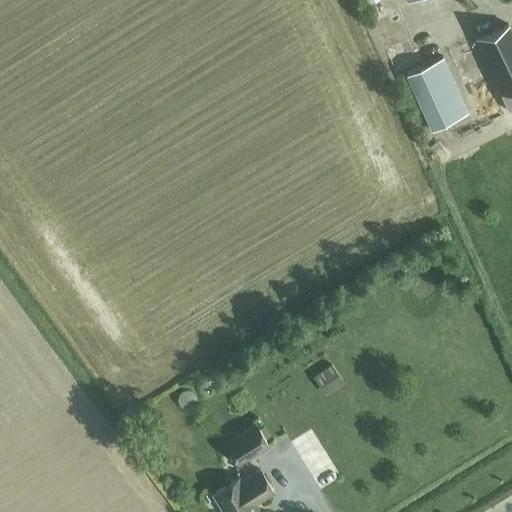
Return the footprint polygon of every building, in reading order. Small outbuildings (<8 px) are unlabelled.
[(416,46),(415,25),(407,26),(406,16),(385,17),(386,34),(396,33),(397,47),(416,46)] [(475,39),(508,111),(511,108),(511,33),(508,24),(475,39)] [(468,111),(442,56),(406,73),(431,128),(468,111)] [(328,385),(342,376),(333,362),(318,372),(328,385)] [(268,444),(256,424),(225,443),(238,463),(268,444)] [(274,491),(260,469),(241,481),(238,477),(213,493),(224,511),(251,511),(258,508),(254,503),(274,491)]
